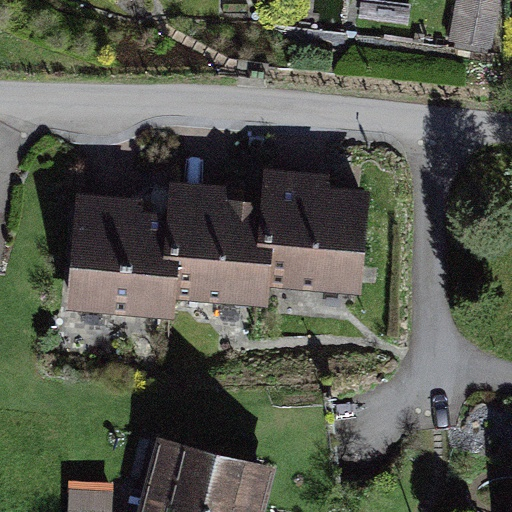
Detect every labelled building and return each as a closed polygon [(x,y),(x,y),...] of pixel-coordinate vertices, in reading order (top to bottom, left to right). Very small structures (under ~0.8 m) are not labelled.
[(500,0),(457,0),(450,40),(493,47),(500,0)] [(329,169),(265,163),(263,194),(259,237),(275,238),(271,286),(361,293),(370,186),(328,183),(329,169)] [(171,177),(168,207),(165,245),(179,247),(176,297),(270,304),(271,286),(275,238),(259,237),(263,194),(235,192),(236,182),(171,177)] [(143,193),(76,188),(67,308),(174,316),(176,297),(179,247),(165,245),(168,207),(142,205),(143,193)] [(263,511),(276,459),(160,431),(140,511),(263,511)] [(120,511),(121,481),(69,480),(68,511),(120,511)]
